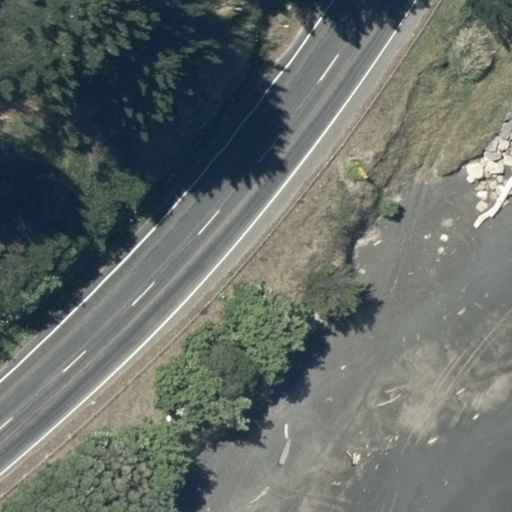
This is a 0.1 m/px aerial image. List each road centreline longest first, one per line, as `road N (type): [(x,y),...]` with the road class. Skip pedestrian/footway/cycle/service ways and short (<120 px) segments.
road 1 (trunk): [(0,341),(145,197),(308,0)]
road 2 (trunk): [(222,0),(131,133),(0,278)]
